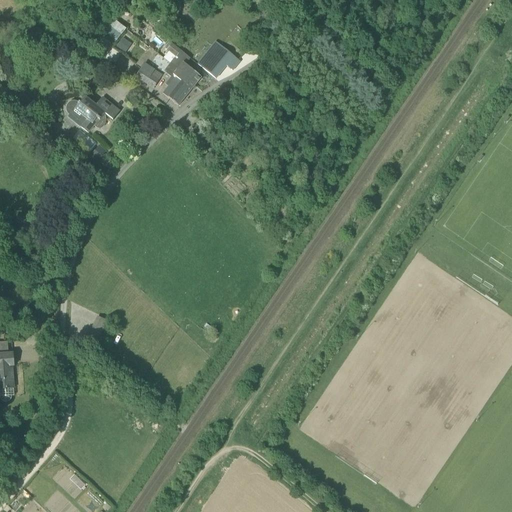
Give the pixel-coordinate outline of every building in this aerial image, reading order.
[(102,35),(114,44),(125,28),(113,20),(102,35)] [(126,53),(132,45),(123,39),(117,47),(126,53)] [(232,71),(240,62),(216,42),(213,46),(207,41),(193,58),(199,63),(198,65),(216,79),(226,66),(232,71)] [(181,52),(172,45),(167,51),(168,52),(175,58),(176,58),(181,52)] [(176,58),(175,58),(170,64),(172,65),(177,71),(178,70),(186,77),(185,78),(195,86),(201,78),(187,67),(185,65),(176,58)] [(161,75),(144,64),(135,78),(153,90),(159,82),(158,81),(161,75)] [(5,68),(0,72),(0,80),(1,81),(9,73),(5,68)] [(163,94),(178,106),(195,86),(185,78),(186,77),(178,70),(177,71),(173,75),(176,78),(163,94)] [(88,134),(94,126),(98,130),(99,130),(101,130),(102,129),(103,128),(104,127),(105,125),(106,123),(106,122),(106,120),(106,118),(105,115),(113,121),(120,112),(112,106),(102,98),(96,106),(85,97),(79,105),(77,103),(76,102),(74,102),(72,102),(71,103),(69,104),(68,104),(66,107),(66,109),(66,110),(67,112),(67,114),(68,115),(69,116),(67,118),(80,129),(88,134)] [(207,128),(201,123),(186,138),(191,143),(207,128)] [(99,146),(90,157),(97,162),(106,151),(99,146)] [(228,150),(219,161),(229,171),(237,162),(233,159),(236,156),(228,150)] [(98,342),(108,322),(97,317),(87,337),(98,342)] [(0,399),(0,401),(3,403),(6,404),(9,403),(11,400),(11,397),(14,397),(12,373),(11,373),(11,367),(14,367),(13,354),(8,354),(7,343),(0,343),(0,399)]
